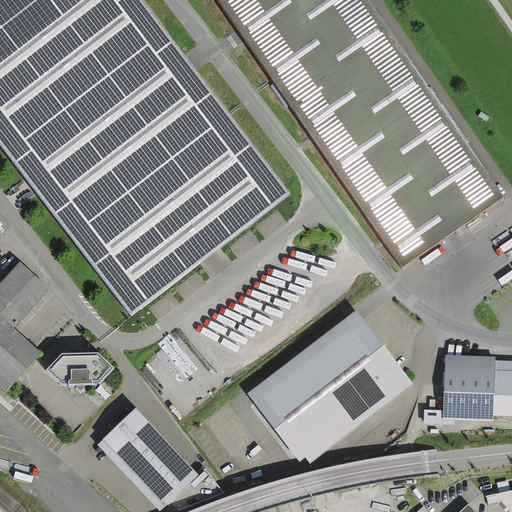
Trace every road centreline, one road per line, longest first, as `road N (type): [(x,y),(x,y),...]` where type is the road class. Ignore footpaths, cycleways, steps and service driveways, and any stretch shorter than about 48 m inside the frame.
road 1 (unclassified): [(511,341),(436,323),(407,302),(176,0)]
road 2 (tertiary): [(511,452),(361,471),(219,511)]
road 3 (residential): [(224,491),(139,390),(118,341)]
